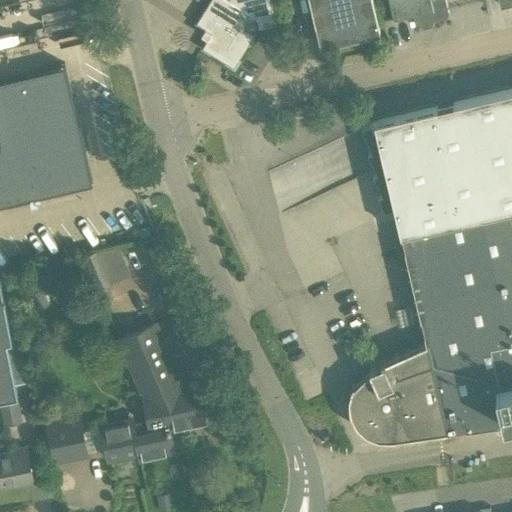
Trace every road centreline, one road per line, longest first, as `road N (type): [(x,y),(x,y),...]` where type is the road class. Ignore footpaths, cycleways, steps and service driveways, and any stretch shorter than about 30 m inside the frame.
road 1 (unclassified): [(302,511),(300,455),(156,123)]
road 2 (unclassified): [(511,40),(156,123)]
road 3 (unclassified): [(156,123),(127,0)]
